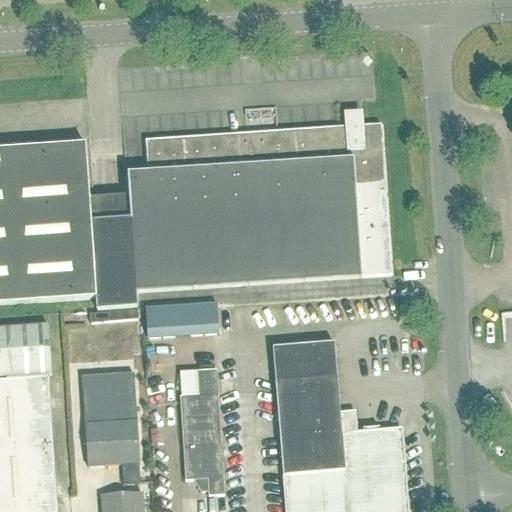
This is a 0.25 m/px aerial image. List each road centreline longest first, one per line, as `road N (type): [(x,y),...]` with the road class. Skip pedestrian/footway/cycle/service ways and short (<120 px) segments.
road 1 (unclassified): [(463,494),(433,15)]
road 2 (unclassified): [(0,43),(433,15)]
